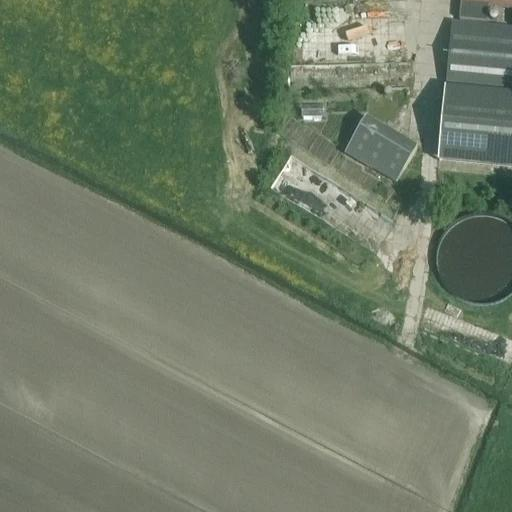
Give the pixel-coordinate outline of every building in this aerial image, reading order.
[(511,168),(511,0),(460,0),(459,21),(486,24),(488,7),(511,9),(511,29),(451,24),(438,161),(511,168)] [(404,62),(405,31),(297,28),(297,60),(404,62)] [(287,64),(287,85),(333,84),(333,72),(317,72),(317,66),(359,65),(359,71),(362,71),(362,62),(287,64)] [(418,153),(367,122),(346,156),(397,187),(418,153)] [(371,214),(296,169),(290,179),(310,191),(302,204),(371,245),(378,233),(365,225),(371,214)] [(395,249),(404,238),(390,226),(369,250),(390,268),(401,255),(395,249)] [(511,337),(426,312),(421,331),(511,358),(511,337)]
